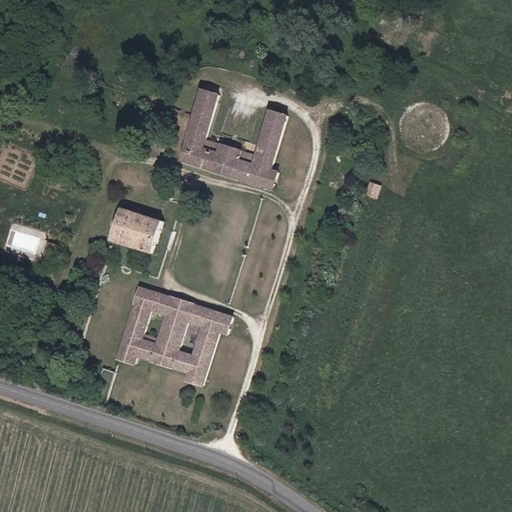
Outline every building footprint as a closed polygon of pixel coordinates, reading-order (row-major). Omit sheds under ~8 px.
[(203,138),(217,94),(201,89),(178,160),(184,161),(266,188),(273,190),(279,172),(271,170),(288,117),(269,111),(254,155),(239,150),(234,164),(215,158),(220,143),(203,138)] [(368,196),(380,199),(383,185),(371,182),(368,196)] [(153,253),(154,254),(165,222),(124,208),(113,239),(153,253)] [(157,361),(188,371),(185,379),(202,385),(221,332),(227,334),(233,318),(223,315),(142,289),(118,357),(135,364),(138,355),(157,361)] [(116,392),(119,380),(112,378),(109,390),(116,392)]
